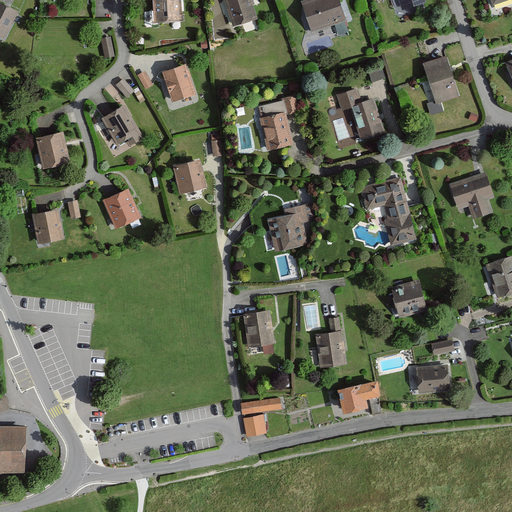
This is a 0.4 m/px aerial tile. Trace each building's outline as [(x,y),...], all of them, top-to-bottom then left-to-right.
[(181,0),(153,0),(154,22),(182,21),(181,0)] [(222,0),(232,25),(257,16),(251,0),(222,0)] [(338,0),(307,0),(300,2),(309,32),(345,21),(338,0)] [(424,0),(399,0),(402,10),(425,3),(424,0)] [(18,11),(0,2),(0,36),(4,39),(18,11)] [(111,35),(101,37),(105,58),(116,56),(111,35)] [(445,56),(422,64),(435,101),(426,104),(430,116),(443,111),(440,102),(458,95),(445,56)] [(185,63),(162,71),(173,100),(195,93),(185,63)] [(145,70),(137,74),(146,89),(153,84),(145,70)] [(123,78),(116,84),(127,97),(134,91),(123,78)] [(358,88),(337,95),(343,111),(351,108),(362,139),(385,131),(374,97),(362,101),(358,88)] [(122,104),(100,118),(115,143),(137,130),(122,104)] [(285,111),(258,118),(266,149),(293,142),(285,111)] [(62,131),(34,138),(42,169),(70,162),(62,131)] [(220,140),(212,141),(213,156),(222,155),(220,140)] [(199,159),(172,165),(179,193),(206,187),(199,159)] [(487,173),(449,187),(458,210),(469,206),(473,219),(493,212),(489,199),(496,197),(487,173)] [(400,179),(364,188),(368,207),(386,203),(389,217),(385,218),(392,244),(415,238),(400,179)] [(127,188),(101,199),(114,228),(139,217),(127,188)] [(77,199),(68,201),(72,219),(81,217),(77,199)] [(294,214),(267,219),(274,251),(310,243),(306,222),(319,219),(315,201),(293,205),(294,214)] [(57,208),(31,213),(37,243),(63,239),(57,208)] [(511,255),(485,264),(496,299),(511,294),(511,255)] [(420,282),(391,289),(397,317),(426,311),(420,282)] [(269,309),(242,313),(247,347),(274,343),(269,309)] [(326,332),(314,333),(319,368),(346,365),(340,317),(324,318),(326,332)] [(452,339),(431,343),(434,355),(454,351),(452,339)] [(448,366),(413,368),(414,392),(449,390),(448,366)] [(375,380),(334,388),(339,412),(364,407),(363,399),(378,396),(375,380)] [(4,394),(0,394),(0,411),(9,410),(4,394)] [(280,396),(241,402),(242,414),(281,408),(280,396)] [(263,414),(243,418),(246,435),(267,432),(263,414)] [(0,472),(27,473),(27,425),(0,425),(0,472)]
